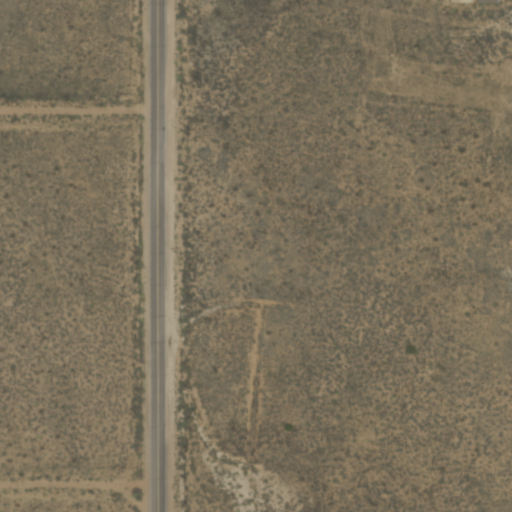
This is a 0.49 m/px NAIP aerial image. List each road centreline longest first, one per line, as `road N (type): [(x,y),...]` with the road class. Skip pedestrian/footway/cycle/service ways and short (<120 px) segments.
road 1 (tertiary): [(158,0),(158,511)]
road 2 (residential): [(0,483),(159,483)]
road 3 (residential): [(0,108),(158,108)]
